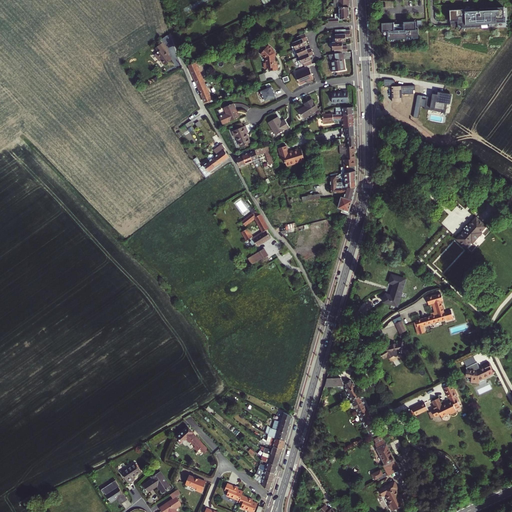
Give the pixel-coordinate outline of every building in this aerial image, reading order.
[(340,18),(342,18),(349,19),(348,0),(339,0),(339,3),(339,7),(340,18)] [(449,10),(450,21),(458,21),(458,28),(463,28),(463,25),(466,25),(466,28),(482,27),(482,25),(488,25),(489,27),(497,26),(497,23),(506,23),(506,18),(504,18),(504,7),(488,8),(488,10),(473,11),(473,9),(449,10)] [(394,22),(382,23),(382,32),(387,31),(388,40),(419,38),(418,29),(416,29),(416,21),(404,22),(404,30),(395,30),(394,22)] [(335,29),(336,42),(342,41),(345,41),(345,37),(350,37),(350,30),(345,30),(345,29),(335,29)] [(308,40),(305,32),(297,36),(299,39),(293,42),(294,45),(292,46),(294,49),(296,48),(305,44),(304,41),(308,40)] [(168,35),(162,40),(166,44),(172,40),(168,35)] [(334,53),(335,53),(342,52),(347,51),(346,45),(342,45),(342,41),(336,42),(332,42),(332,50),(334,50),(334,53)] [(172,59),(169,55),(166,51),(167,50),(168,49),(163,42),(155,48),(158,52),(154,54),(158,60),(160,59),(164,64),(172,59)] [(305,44),(296,48),(294,49),(295,53),(297,52),(299,56),(312,50),(311,47),(307,48),(305,44)] [(274,62),(273,57),(272,56),(274,55),(272,53),(273,52),(266,46),(264,48),(261,46),(258,50),(261,52),(259,55),(263,59),(264,64),(262,64),(264,70),(269,69),(269,71),(277,70),(276,61),(274,62)] [(310,55),(314,54),(312,50),(299,56),(300,60),(298,60),(300,64),(302,63),(304,62),(305,66),(309,64),(312,63),(311,59),(310,55)] [(335,53),(336,60),(330,61),(331,67),(330,67),(331,72),(344,70),(343,65),(342,59),(343,59),(342,52),(335,53)] [(196,62),(188,65),(194,77),(201,74),(196,62)] [(296,74),(300,84),(314,78),(309,68),(296,74)] [(207,87),(201,74),(194,77),(199,90),(207,87)] [(274,85),(258,92),(262,103),(279,97),(274,85)] [(199,90),(205,102),(213,98),(213,97),(211,98),(207,87),(199,90)] [(332,92),(333,102),(348,102),(348,90),(341,90),(341,92),(332,92)] [(432,97),(426,96),(424,109),(445,113),(447,103),(450,104),(452,94),(438,92),(437,94),(432,93),(432,97)] [(305,108),(304,107),(298,111),(303,119),(318,109),(312,99),(304,104),(306,107),(305,108)] [(224,107),(226,113),(220,116),(223,124),(239,117),(234,103),(224,107)] [(345,126),(354,124),(353,113),(323,114),(320,115),(313,120),(316,125),(323,121),(332,120),(333,119),(334,119),(343,118),(343,121),(343,127),(345,126)] [(278,117),(269,122),(276,135),(289,127),(285,119),(281,122),(278,117)] [(340,137),(348,136),(355,135),(354,124),(345,126),(345,132),(342,132),(342,133),(339,133),(340,137)] [(248,132),(245,126),(233,131),(235,137),(236,137),(240,146),(250,142),(246,132),(248,132)] [(341,144),(342,147),(355,146),(355,135),(348,136),(348,141),(347,141),(347,143),(341,144)] [(223,150),(215,156),(220,163),(229,157),(225,151),(226,150),(223,145),(221,147),(223,150)] [(255,150),(257,154),(265,152),(269,164),(275,162),(269,145),(255,150)] [(279,148),(282,160),(285,160),(285,161),(286,164),(287,166),(296,163),(295,162),(300,161),(300,163),(305,161),(304,157),(305,156),(304,152),(303,153),(301,148),(298,149),(293,150),(293,151),(288,152),(286,145),(279,148)] [(342,147),(340,147),(340,154),(345,154),(345,159),(344,159),(344,166),(355,165),(354,158),(355,158),(355,151),(355,146),(342,147)] [(254,147),(248,150),(249,152),(253,161),(259,158),(257,154),(255,150),(254,147)] [(248,150),(241,153),(246,164),(253,161),(249,152),(248,150)] [(207,157),(209,160),(214,168),(220,163),(215,156),(212,153),(207,157)] [(246,164),(241,153),(237,154),(237,155),(234,156),(240,166),(246,164)] [(211,174),(210,171),(214,168),(209,160),(202,166),(199,163),(200,162),(197,157),(193,159),(206,178),(211,174)] [(330,182),(331,192),(344,192),(343,197),(352,200),(356,187),(356,181),(343,182),(343,181),(342,181),(342,182),(341,182),(339,182),(337,182),(330,182)] [(262,186),(258,188),(251,191),(256,199),(266,194),(262,186)] [(343,197),(342,197),(338,208),(349,211),(352,200),(343,197)] [(253,213),(242,221),(245,225),(255,218),(263,234),(254,238),(246,227),(241,230),(248,242),(246,243),(248,247),(251,246),(252,247),(270,237),(266,230),(269,228),(261,214),(259,215),(255,217),(254,215),(253,213)] [(466,247),(471,242),(472,243),(482,232),(481,232),(486,226),(476,217),(468,227),(465,229),(457,239),(466,247)] [(259,258),(262,256),(263,257),(269,254),(264,247),(259,251),(256,252),(252,254),(249,256),(253,261),(256,260),(259,258)] [(402,292),(406,279),(392,274),(389,283),(394,284),(390,295),(385,293),(383,302),(397,306),(400,297),(396,295),(397,291),(402,292)] [(428,304),(432,303),(435,312),(430,313),(431,316),(416,320),(418,327),(445,319),(440,301),(443,300),(441,293),(426,297),(428,304)] [(403,320),(396,323),(400,332),(407,328),(403,320)] [(400,355),(405,356),(405,354),(405,353),(411,353),(412,347),(406,347),(406,346),(407,342),(400,341),(400,344),(396,344),(393,344),(393,345),(393,346),(390,347),(390,346),(384,349),(384,350),(380,352),(382,354),(381,355),(382,356),(383,356),(384,358),(388,356),(388,357),(389,359),(394,356),(395,356),(396,357),(397,356),(398,356),(399,356),(400,355)] [(466,367),(465,375),(470,375),(470,381),(478,381),(478,379),(483,376),(483,377),(489,375),(487,369),(491,367),(489,361),(483,363),(483,364),(484,366),(480,367),(479,366),(476,368),(466,367)] [(342,381),(371,436),(377,433),(379,432),(378,430),(353,382),(351,383),(350,381),(347,383),(345,380),(342,381),(341,378),(327,378),(324,387),(342,381)] [(434,408),(437,415),(440,413),(441,415),(449,411),(456,408),(455,406),(460,404),(458,400),(459,400),(457,395),(455,396),(454,394),(454,393),(456,392),(452,383),(444,387),(449,396),(450,396),(451,399),(442,404),(439,397),(433,400),(435,404),(434,405),(435,408),(434,408)] [(292,416),(283,412),(280,422),(290,425),(292,416)] [(275,420),(272,428),(287,433),(288,429),(290,425),(280,422),(275,420)] [(287,433),(272,428),(270,427),(267,425),(265,432),(268,434),(268,436),(270,437),(275,438),(285,441),(287,433)] [(193,433),(187,426),(176,436),(182,443),(186,439),(189,443),(191,442),(195,447),(194,448),(197,452),(200,449),(204,454),(208,450),(193,433)] [(383,465),(388,475),(389,474),(391,473),(399,469),(386,444),(385,444),(381,435),(379,436),(378,436),(379,438),(380,441),(376,443),(375,444),(377,448),(385,464),(383,465)] [(275,438),(273,446),(282,449),(285,441),(275,438)] [(254,452),(246,445),(244,447),(253,454),(254,452)] [(262,450),(261,449),(256,445),(253,448),(260,453),(262,450)] [(282,449),(273,446),(272,449),(262,446),(261,449),(262,450),(264,451),(263,452),(264,453),(270,454),(280,457),(282,449)] [(268,462),(277,465),(280,457),(270,454),(269,458),(263,456),(262,456),(262,457),(261,460),(266,461),(268,462)] [(265,471),(275,473),(277,465),(268,462),(266,467),(259,465),(258,469),(265,471)] [(135,463),(121,472),(128,483),(135,479),(133,477),(141,471),(135,463)] [(263,477),(265,471),(258,469),(257,471),(257,472),(263,477)] [(372,473),(374,479),(384,475),(382,469),(372,473)] [(273,481),(275,473),(265,471),(263,477),(257,472),(256,473),(259,475),(263,478),(273,481)] [(160,473),(153,479),(153,480),(151,482),(150,481),(143,485),(147,491),(154,487),(153,486),(156,484),(162,492),(170,487),(160,473)] [(206,482),(189,475),(185,484),(196,489),(196,490),(201,492),(206,482)] [(270,489),(273,481),(263,478),(259,475),(255,480),(270,491),(270,489)] [(379,489),(383,496),(385,494),(390,504),(389,505),(392,510),(404,504),(401,498),(399,499),(398,496),(399,495),(396,489),(398,488),(395,481),(379,489)] [(226,495),(240,501),(242,495),(243,492),(238,489),(234,487),(235,486),(227,483),(224,490),(228,492),(226,495)] [(111,488),(104,493),(111,502),(117,498),(121,504),(127,500),(118,486),(112,490),(111,488)] [(175,508),(181,504),(176,496),(177,496),(180,494),(177,489),(170,494),(173,498),(159,507),(162,511),(176,511),(178,511),(175,508)] [(240,501),(239,502),(242,504),(241,507),(254,511),(258,503),(253,501),(253,500),(249,499),(250,498),(242,495),(240,501)]
